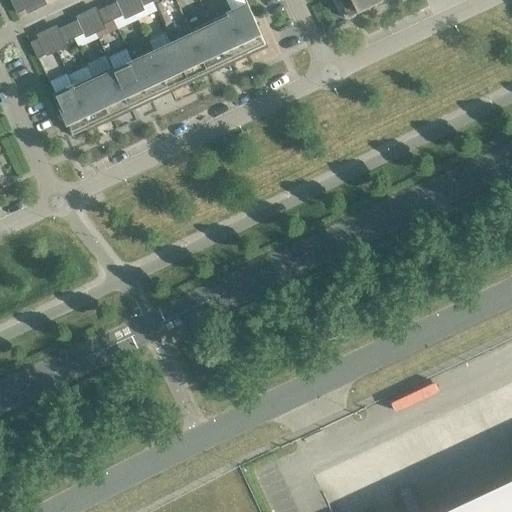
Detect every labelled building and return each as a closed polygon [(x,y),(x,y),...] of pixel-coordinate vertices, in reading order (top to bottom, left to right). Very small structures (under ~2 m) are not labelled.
[(20,0),(11,0),(17,13),(25,9),(20,0)] [(382,0),(342,0),(343,1),(339,3),(346,19),(357,14),(356,12),(382,0)] [(117,1),(108,6),(114,19),(123,15),(117,1)] [(268,46),(248,3),(230,12),(248,51),(251,50),(252,53),(268,46)] [(114,19),(108,6),(99,10),(105,23),(114,19)] [(248,51),(230,12),(210,21),(230,63),(242,58),(240,55),(248,51)] [(78,20),(69,24),(75,38),(84,33),(78,20)] [(230,63),(210,21),(190,30),(191,33),(192,33),(209,69),(217,66),(219,69),(230,63)] [(75,38),(69,24),(60,28),(66,42),(75,38)] [(192,33),(191,33),(173,42),(191,81),(203,76),(201,73),(209,69),(192,33)] [(38,58),(46,54),(39,38),(31,42),(38,58)] [(191,81),(173,42),(153,51),(170,88),(178,84),(179,87),(191,81)] [(170,88),(153,51),(133,60),(152,100),(163,94),(162,92),(170,88)] [(152,100),(133,60),(115,69),(114,70),(131,106),(139,102),(140,105),(152,100)] [(115,69),(113,66),(93,76),(113,118),(124,113),(123,110),(131,106),(114,70),(115,69)] [(113,118),(93,76),(73,85),(92,124),(100,121),(101,124),(113,118)] [(92,124),(73,85),(55,94),(75,136),(91,129),(89,126),(92,124)] [(511,511),(511,498),(482,511),(511,511)]
